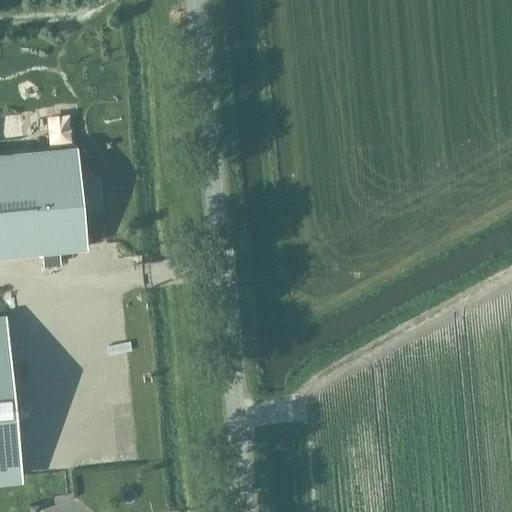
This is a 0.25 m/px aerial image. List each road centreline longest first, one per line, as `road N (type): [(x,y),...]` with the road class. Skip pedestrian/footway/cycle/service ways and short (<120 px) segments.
road 1 (unclassified): [(246,511),(197,0)]
road 2 (track): [(223,270),(49,287),(0,275)]
